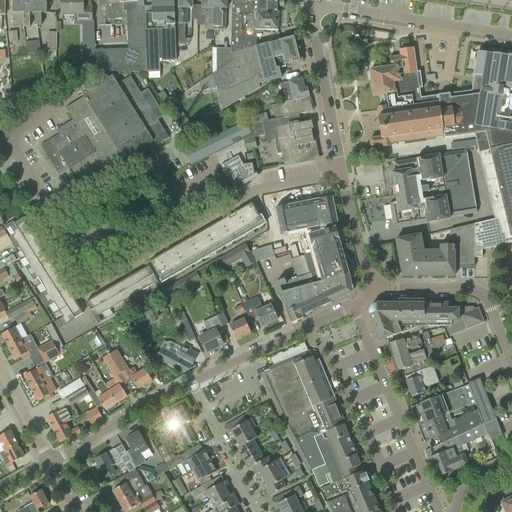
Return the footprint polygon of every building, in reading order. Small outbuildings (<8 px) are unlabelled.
[(12,0),(12,26),(24,26),(24,13),(26,13),(26,4),(30,4),(30,0),(12,0)] [(24,13),(24,26),(30,26),(30,13),(36,13),(37,13),(37,4),(39,4),(39,0),(30,0),(30,4),(26,4),(26,13),(24,13)] [(39,0),(39,4),(37,4),(37,13),(36,13),(36,25),(41,25),(41,13),(48,13),(48,8),(50,8),(49,0),(39,0)] [(92,20),(92,6),(83,6),(83,0),(61,0),(61,14),(74,14),(74,21),(82,21),(82,37),(94,37),(93,20),(92,20)] [(144,7),(143,0),(99,0),(100,8),(104,8),(105,20),(110,19),(114,19),(126,19),(129,72),(147,73),(144,7)] [(176,46),(173,0),(151,0),(151,7),(144,7),(147,73),(160,72),(159,61),(176,60),(176,46)] [(178,8),(178,44),(185,44),(185,24),(188,24),(188,8),(192,8),(192,6),(192,5),(192,1),(191,0),(178,0),(178,8)] [(201,0),(202,1),(202,6),(205,6),(205,16),(205,25),(205,30),(214,30),(215,0),(201,0)] [(215,0),(214,30),(226,30),(226,8),(227,8),(226,0),(215,0)] [(231,0),(231,49),(230,53),(231,53),(256,47),(256,35),(261,35),(261,33),(264,33),(264,30),(278,31),(278,7),(283,7),(284,0),(281,0),(231,0)] [(104,24),(102,46),(122,47),(123,43),(118,43),(120,26),(104,24)] [(8,32),(9,42),(18,41),(17,31),(8,32)] [(48,50),(56,51),(57,33),(56,33),(48,33),(48,50)] [(303,62),(296,37),(294,38),(294,37),(284,39),(256,47),(231,53),(233,61),(244,96),(260,87),(259,84),(266,81),(273,79),(281,77),(281,76),(279,77),(278,72),(279,72),(278,69),(285,67),(285,64),(297,61),(297,64),(303,62)] [(26,42),(28,54),(41,52),(39,41),(26,42)] [(370,71),(367,73),(368,79),(371,80),(372,84),(371,84),(373,95),(383,94),(384,106),(385,106),(386,110),(422,104),(421,98),(420,88),(422,88),(421,77),(420,71),(417,72),(413,47),(399,49),(400,56),(398,57),(389,58),(391,67),(370,70),(370,71)] [(224,49),(223,67),(233,61),(231,53),(230,53),(231,49),(224,49)] [(95,63),(96,71),(112,71),(104,50),(95,50),(95,60),(95,63)] [(376,138),(370,139),(371,146),(382,145),(382,148),(391,147),(390,144),(426,139),(426,141),(434,140),(434,138),(442,137),(443,139),(474,134),(478,152),(511,144),(511,55),(508,55),(508,56),(493,53),(493,54),(478,52),(472,91),(444,94),(421,98),(422,104),(386,110),(385,106),(384,106),(377,108),(378,111),(381,138),(376,138)] [(233,61),(223,67),(211,75),(199,82),(202,91),(208,89),(214,88),(217,88),(222,108),(226,107),(244,96),(233,61)] [(147,151),(169,138),(157,120),(164,116),(147,89),(140,93),(130,77),(117,84),(112,76),(108,78),(105,75),(84,89),(86,92),(82,94),(83,97),(65,108),(66,109),(66,108),(69,112),(68,112),(73,120),(56,130),(59,134),(40,146),(45,154),(47,153),(53,164),(52,165),(59,175),(69,169),(69,170),(98,152),(106,165),(103,166),(109,176),(135,159),(136,158),(136,157),(136,156),(144,150),(144,151),(146,152),(147,151)] [(286,91),(289,101),(289,102),(309,97),(304,78),(294,80),(279,84),(281,92),(286,91)] [(272,106),(275,119),(283,118),(294,116),(298,115),(312,111),(309,97),(289,102),(289,101),(279,103),(280,104),(272,106)] [(174,117),(185,134),(193,128),(182,112),(174,117)] [(265,113),(252,116),(253,118),(254,118),(255,124),(267,121),(265,113)] [(275,119),(267,121),(255,124),(254,118),(253,118),(199,144),(196,141),(182,148),(191,165),(222,151),(235,144),(244,139),(244,141),(247,150),(257,148),(255,137),(258,136),(265,135),(266,142),(275,140),(277,148),(313,141),(310,129),(313,129),(311,121),(299,123),(298,115),(294,116),(283,118),(275,119)] [(246,165),(244,153),(247,153),(243,140),(214,154),(233,188),(242,183),(243,185),(258,177),(253,167),(252,164),(246,165)] [(313,141),(277,148),(278,154),(282,153),(284,165),(312,160),(315,155),(313,142),(313,141)] [(467,141),(450,143),(451,149),(468,147),(467,141)] [(511,144),(478,152),(494,219),(474,224),(474,258),(482,257),(482,250),(495,246),(505,244),(511,242),(511,144)] [(419,220),(422,219),(422,218),(425,218),(426,223),(449,219),(449,217),(477,213),(468,150),(427,157),(394,162),(395,172),(391,172),(396,202),(389,203),(394,228),(419,224),(419,220)] [(289,227),(290,234),(297,232),(297,233),(297,232),(331,226),(330,217),(334,217),(331,202),(289,210),(290,216),(285,217),(287,227),(289,227)] [(192,269),(188,263),(213,249),(216,255),(223,251),(219,245),(244,231),(248,237),(254,233),(250,227),(261,221),(252,203),(150,262),(160,279),(181,267),(185,273),(192,269)] [(31,233),(27,226),(29,224),(25,217),(14,224),(12,221),(4,226),(5,229),(9,227),(14,234),(8,238),(12,244),(25,235),(26,237),(31,233)] [(474,258),(474,224),(440,232),(440,245),(440,251),(429,251),(426,234),(396,239),(402,276),(402,277),(403,276),(439,276),(454,276),(454,269),(454,267),(474,267),(474,258)] [(271,245),(274,256),(275,257),(289,252),(286,242),(298,240),(297,233),(297,232),(290,234),(291,234),(270,238),(271,245)] [(40,247),(31,233),(26,237),(25,235),(12,244),(15,250),(18,247),(25,257),(40,247)] [(275,283),(277,286),(277,285),(288,310),(285,311),(291,324),(303,318),(302,317),(307,314),(309,313),(310,312),(321,307),(322,307),(323,307),(325,306),(327,305),(328,305),(328,304),(329,303),(350,294),(351,293),(352,292),(352,291),(352,290),(353,290),(353,289),(353,288),(352,287),(352,286),(352,285),(351,285),(351,284),(349,275),(348,275),(348,274),(349,274),(337,233),(311,241),(311,243),(301,246),(304,256),(290,260),(298,277),(285,282),(284,279),(275,283)] [(252,253),(251,252),(248,245),(220,260),(225,267),(238,260),(238,261),(252,253)] [(271,245),(251,252),(252,253),(256,262),(274,256),(271,245)] [(25,276),(49,260),(40,247),(25,257),(29,264),(21,270),(25,276)] [(0,269),(4,268),(12,263),(12,262),(9,257),(9,256),(0,261),(0,269)] [(42,283),(57,274),(49,260),(25,276),(29,282),(37,276),(42,283)] [(161,287),(149,266),(133,275),(141,290),(154,283),(157,289),(161,287)] [(4,268),(0,269),(0,281),(9,277),(4,268)] [(195,272),(188,277),(192,285),(200,281),(196,272),(195,272)] [(65,287),(57,274),(42,283),(46,291),(38,296),(42,302),(65,287)] [(141,290),(133,275),(117,284),(129,305),(132,303),(129,297),(141,290)] [(172,286),(171,286),(176,294),(182,291),(177,283),(172,286)] [(129,305),(117,284),(102,293),(110,308),(122,301),(126,307),(129,305)] [(74,300),(65,287),(42,302),(46,308),(54,303),(58,310),(74,300)] [(97,315),(110,308),(102,293),(86,303),(97,323),(101,321),(97,315)] [(249,320),(250,320),(250,318),(256,315),(262,327),(277,320),(275,314),(271,305),(263,309),(258,297),(242,304),(245,311),(249,320)] [(18,315),(25,312),(35,306),(32,299),(14,308),(18,315)] [(376,303),(376,308),(374,308),(373,310),(372,312),(372,314),(368,316),(378,342),(419,326),(429,326),(446,326),(450,336),(484,323),(478,308),(474,309),(473,307),(457,307),(457,309),(448,309),(448,303),(424,303),(424,299),(398,299),(398,303),(376,303)] [(83,313),(74,300),(58,310),(63,317),(55,322),(59,329),(83,313)] [(234,308),(237,315),(245,312),(241,304),(234,308)] [(25,312),(18,315),(14,318),(18,325),(29,319),(25,312)] [(223,313),(217,316),(221,327),(228,324),(223,313)] [(180,323),(185,334),(192,331),(187,320),(186,320),(184,314),(178,317),(181,322),(180,323)] [(221,327),(217,316),(203,322),(209,333),(200,337),(203,343),(207,352),(222,345),(216,333),(223,330),(221,327)] [(229,326),(231,330),(235,339),(250,332),(244,319),(229,326)] [(63,347),(51,324),(46,327),(58,350),(63,347)] [(2,334),(8,347),(20,340),(12,325),(7,328),(8,331),(2,334)] [(392,358),(431,346),(427,332),(403,339),(387,344),(391,355),(392,358)] [(20,340),(8,347),(15,359),(22,356),(24,359),(27,357),(28,357),(26,353),(32,350),(25,338),(20,340)] [(37,349),(41,356),(56,348),(53,341),(37,349)] [(431,346),(392,358),(396,371),(398,377),(410,373),(428,368),(427,361),(434,359),(431,349),(446,345),(445,341),(431,346)] [(190,350),(191,348),(185,345),(184,346),(183,346),(179,353),(175,351),(173,354),(161,348),(155,357),(182,372),(183,373),(196,366),(192,365),(198,354),(190,350)] [(56,348),(41,356),(45,363),(60,356),(56,348)] [(116,350),(111,354),(126,380),(130,378),(138,389),(152,381),(144,369),(137,374),(133,368),(129,370),(116,350)] [(269,370),(260,373),(268,391),(269,394),(280,417),(287,432),(289,437),(309,472),(312,471),(319,487),(329,483),(326,476),(330,474),(331,477),(333,484),(361,472),(361,471),(360,468),(361,468),(343,425),(342,422),(335,405),(332,406),(328,396),(319,373),(309,351),(308,351),(272,367),(268,368),(269,370)] [(113,379),(105,384),(116,403),(127,397),(119,385),(126,380),(111,354),(102,359),(113,379)] [(53,377),(48,368),(44,370),(42,366),(35,370),(35,369),(33,366),(29,369),(31,372),(24,376),(31,388),(50,378),(53,377)] [(428,380),(434,378),(430,367),(405,376),(407,381),(405,381),(411,397),(425,392),(423,387),(429,384),(428,380)] [(50,378),(31,388),(38,401),(44,397),(46,401),(51,398),(49,395),(57,391),(50,378)] [(478,409),(484,424),(496,419),(480,378),(467,383),(478,409)] [(83,384),(87,391),(91,388),(87,381),(83,384)] [(117,404),(116,403),(105,384),(104,384),(102,382),(97,386),(102,396),(98,398),(101,403),(101,404),(102,405),(105,410),(116,404),(117,404)] [(58,392),(62,399),(75,392),(71,385),(58,392)] [(84,386),(65,398),(70,406),(89,395),(84,386)] [(426,401),(410,407),(420,433),(430,430),(431,429),(433,424),(432,421),(441,418),(441,417),(470,405),(463,387),(442,396),(440,391),(424,397),(426,401)] [(169,423),(169,425),(171,427),(173,428),(175,428),(178,428),(178,427),(186,446),(195,441),(186,423),(190,421),(182,406),(171,412),(173,417),(172,417),(170,419),(169,421),(169,423)] [(71,421),(65,408),(64,407),(53,413),(53,414),(47,417),(53,430),(65,424),(71,421)] [(86,414),(87,416),(91,425),(102,419),(96,409),(86,414)] [(444,434),(447,441),(484,424),(478,409),(456,420),(455,419),(444,424),(441,418),(432,421),(433,424),(431,429),(420,433),(423,442),(444,434)] [(251,429),(248,424),(246,420),(246,421),(243,416),(223,428),(228,435),(229,437),(233,435),(235,439),(251,430),(251,429)] [(484,424),(486,430),(498,426),(496,419),(484,424)] [(263,423),(266,428),(271,425),(268,420),(263,423)] [(65,424),(53,430),(60,442),(71,436),(72,438),(81,433),(78,427),(69,432),(65,424)] [(484,424),(447,441),(426,451),(436,476),(437,475),(438,477),(468,465),(463,454),(460,446),(488,435),(486,430),(484,424)] [(498,426),(486,430),(488,435),(489,435),(491,441),(502,436),(498,426)] [(234,445),(236,450),(252,440),(256,438),(251,430),(235,439),(237,443),(234,445)] [(0,442),(4,450),(17,444),(10,431),(0,435),(0,442)] [(138,431),(125,439),(131,449),(127,452),(132,460),(131,461),(136,469),(145,464),(140,454),(149,449),(145,442),(138,431)] [(240,456),(256,447),(252,440),(236,450),(240,456)] [(157,448),(162,459),(175,453),(173,450),(170,442),(157,448)] [(4,450),(0,452),(0,454),(4,463),(7,468),(13,465),(12,463),(24,457),(17,444),(4,450)] [(244,463),(260,453),(256,447),(240,456),(244,463)] [(109,460),(118,455),(115,449),(106,454),(105,454),(94,460),(102,473),(103,472),(106,477),(114,472),(111,467),(112,466),(109,460)] [(210,461),(205,451),(187,460),(193,471),(210,461)] [(251,467),(267,457),(264,459),(260,453),(244,463),(247,467),(248,469),(251,467)] [(290,457),(293,462),(298,459),(295,454),(290,457)] [(181,456),(163,465),(167,471),(184,462),(181,456)] [(271,464),(271,463),(267,457),(251,467),(255,473),(271,464)] [(298,459),(293,462),(296,467),(301,465),(298,459)] [(123,463),(128,473),(134,469),(133,466),(131,461),(130,462),(129,460),(123,463)] [(216,472),(210,461),(193,471),(198,481),(201,480),(208,476),(216,472)] [(261,476),(263,480),(280,470),(274,461),(271,463),(271,464),(255,473),(258,478),(261,476)] [(163,464),(155,469),(159,476),(167,471),(163,465),(163,464)] [(112,491),(119,502),(140,490),(133,479),(139,475),(135,469),(134,469),(128,473),(123,476),(127,482),(112,491)] [(262,486),(265,490),(281,480),(285,478),(280,470),(263,480),(266,484),(262,486)] [(331,497),(332,499),(368,484),(367,482),(369,481),(366,473),(364,473),(362,470),(361,471),(361,472),(333,484),(322,489),(327,499),(331,497)] [(153,475),(147,478),(150,483),(156,479),(153,475)] [(195,498),(206,492),(210,500),(227,491),(225,487),(228,485),(226,480),(219,484),(217,478),(211,481),(200,487),(192,492),(195,498)] [(281,480),(265,490),(269,497),(285,487),(281,480)] [(377,504),(375,498),(371,489),(370,489),(368,484),(332,499),(326,502),(330,511),(373,511),(379,510),(380,509),(379,508),(378,508),(377,504)] [(183,485),(176,490),(179,496),(187,492),(183,485)] [(140,504),(143,509),(156,501),(151,494),(151,495),(145,486),(140,490),(119,502),(124,511),(126,511),(134,508),(140,504)] [(279,508),(281,511),(282,511),(298,504),(296,499),(303,496),(299,486),(282,494),(271,500),(276,510),(279,508)] [(33,503),(24,508),(18,511),(38,511),(37,509),(48,503),(44,496),(46,495),(43,490),(41,491),(30,497),(33,503)] [(210,500),(215,509),(235,498),(232,493),(229,495),(227,491),(210,500)] [(152,495),(156,501),(162,498),(158,492),(152,495)] [(511,511),(511,497),(501,503),(505,511),(511,511)] [(218,507),(220,511),(223,511),(235,506),(239,504),(235,498),(215,509),(218,507)] [(312,501),(315,507),(321,504),(318,498),(312,501)] [(154,511),(160,508),(158,505),(156,501),(143,509),(144,511),(154,511)]
